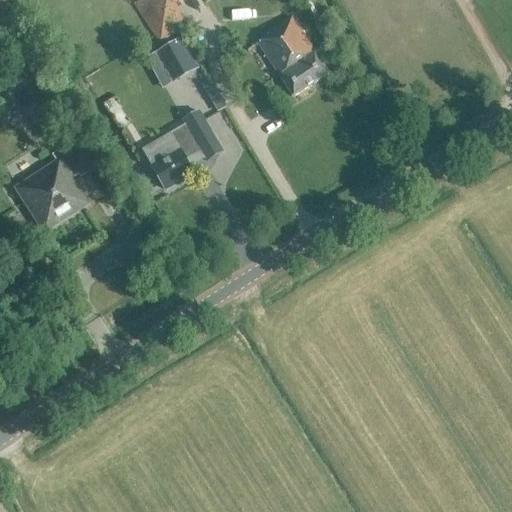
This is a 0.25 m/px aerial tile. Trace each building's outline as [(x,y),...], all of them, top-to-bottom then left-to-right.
[(143,0),(135,5),(159,43),(187,25),(174,5),(181,0),(143,0)] [(317,13),(309,17),(317,34),(325,30),(317,13)] [(294,99),(329,75),(292,18),(267,35),(269,38),(258,44),(294,99)] [(182,40),(159,53),(174,81),(197,69),(182,40)] [(152,168),(166,192),(194,175),(187,163),(202,153),(197,145),(212,136),(199,114),(184,123),(186,126),(170,135),(175,145),(148,161),(152,168)] [(63,148),(80,173),(96,163),(79,137),(63,148)] [(84,204),(57,164),(17,190),(43,230),(84,204)]
